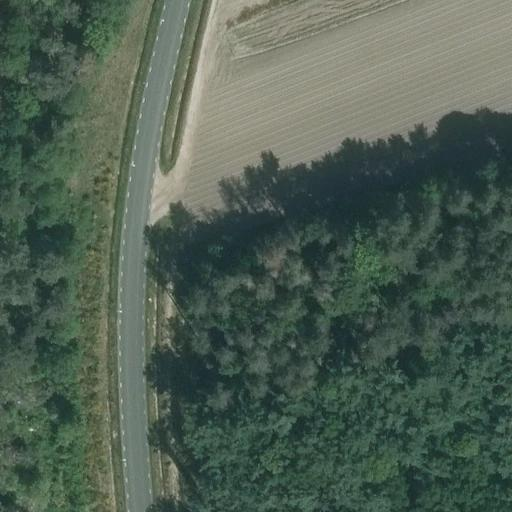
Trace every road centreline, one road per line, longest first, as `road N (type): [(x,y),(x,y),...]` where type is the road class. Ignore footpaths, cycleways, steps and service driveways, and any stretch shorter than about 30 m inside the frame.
road 1 (track): [(179,511),(170,246),(219,0)]
road 2 (secondary): [(180,0),(137,216),(133,369),(143,511)]
road 3 (track): [(511,124),(174,221)]
